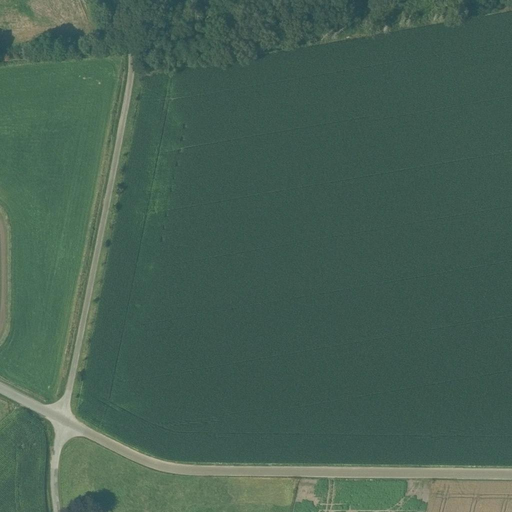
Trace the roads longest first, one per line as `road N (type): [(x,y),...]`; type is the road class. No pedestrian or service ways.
road 1 (tertiary): [(64,421),(142,459),(186,470),(511,473)]
road 2 (unclassified): [(64,421),(131,75),(131,42),(117,0)]
